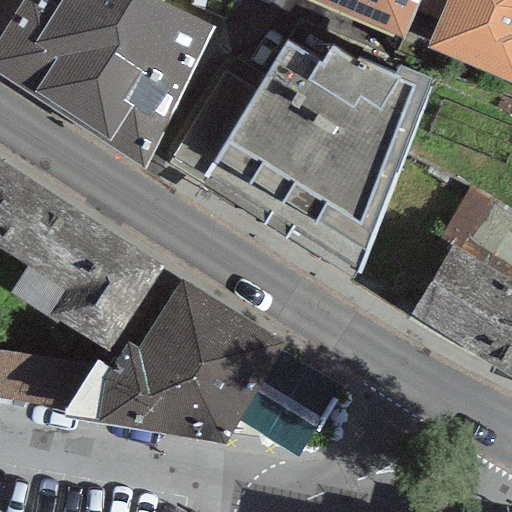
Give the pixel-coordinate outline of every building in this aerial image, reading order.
[(9,0),(0,17),(0,60),(143,152),(215,17),(186,0),(9,0)] [(344,0),(403,25),(413,0),(344,0)] [(511,0),(445,0),(430,38),(511,69),(511,0)] [(358,41),(331,22),(322,40),(287,20),(211,137),(363,223),(431,64),(400,48),(396,53),(364,39),(358,41)] [(0,229),(27,247),(66,188),(0,145),(0,229)] [(66,188),(27,247),(10,276),(58,307),(60,304),(108,335),(163,252),(66,188)] [(511,276),(450,241),(408,313),(511,373),(511,276)] [(104,360),(99,402),(222,426),(283,326),(182,262),(137,332),(127,325),(104,360)]
